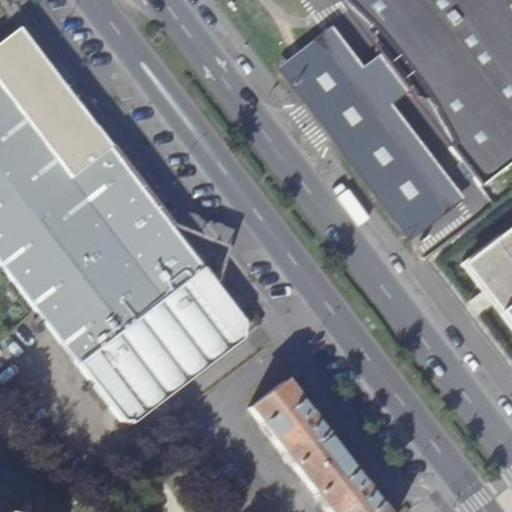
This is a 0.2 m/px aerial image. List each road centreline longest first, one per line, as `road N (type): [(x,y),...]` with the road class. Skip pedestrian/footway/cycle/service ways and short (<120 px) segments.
road 1 (primary): [(83,0),(485,511)]
road 2 (primary): [(511,458),(156,0)]
